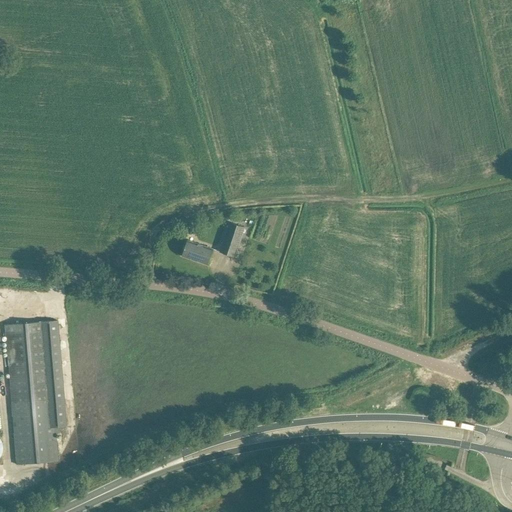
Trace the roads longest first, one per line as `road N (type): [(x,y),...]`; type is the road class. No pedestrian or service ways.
road 1 (unclassified): [(511,391),(213,293),(0,271)]
road 2 (track): [(145,284),(150,234),(196,212),(263,200),(398,200),(511,179)]
road 3 (secondary): [(506,445),(485,430),(441,421),(326,419),(220,440),(163,467)]
road 4 (secondary): [(163,467),(316,438),(506,445)]
